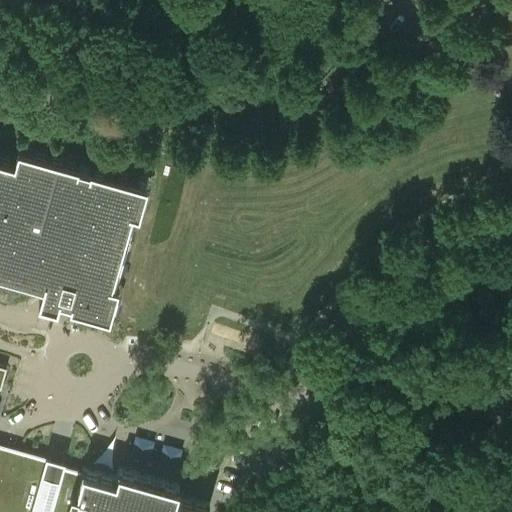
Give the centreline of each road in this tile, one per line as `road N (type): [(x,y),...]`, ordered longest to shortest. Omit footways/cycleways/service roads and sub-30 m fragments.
road 1 (residential): [(130,363),(306,406),(389,291),(430,251),(511,220)]
road 2 (residential): [(406,0),(331,92),(284,122),(0,107)]
road 3 (residential): [(130,363),(82,343),(58,350),(55,371),(76,391),(119,374)]
